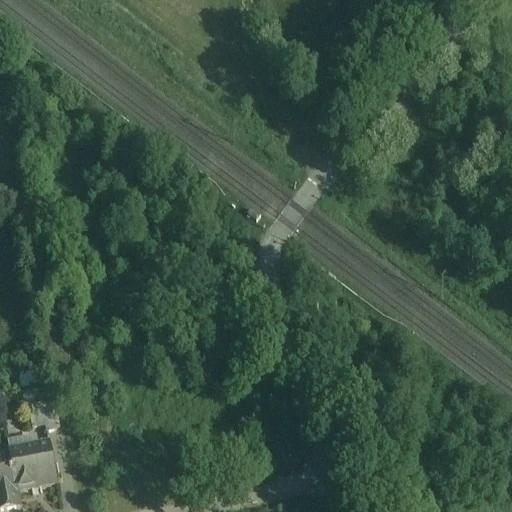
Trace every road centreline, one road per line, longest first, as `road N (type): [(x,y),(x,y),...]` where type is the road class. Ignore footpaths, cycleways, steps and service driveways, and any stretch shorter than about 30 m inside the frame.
road 1 (residential): [(485,0),(340,157),(266,259),(321,441)]
road 2 (unclassified): [(197,511),(332,482)]
